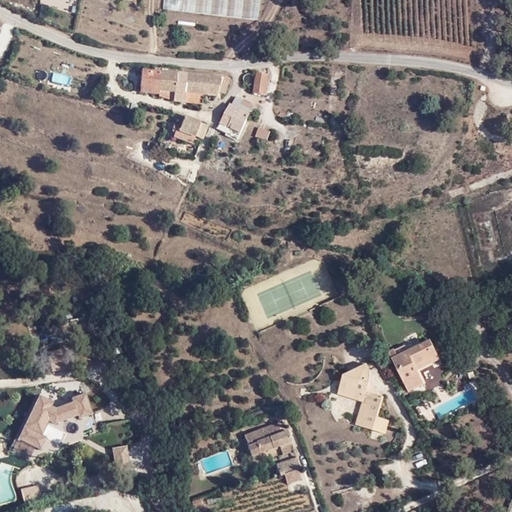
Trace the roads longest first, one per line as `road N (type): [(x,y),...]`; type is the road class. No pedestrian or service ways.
road 1 (residential): [(0,13),(94,53),(179,63),(373,57),(511,81)]
road 2 (unclassified): [(511,462),(401,511)]
